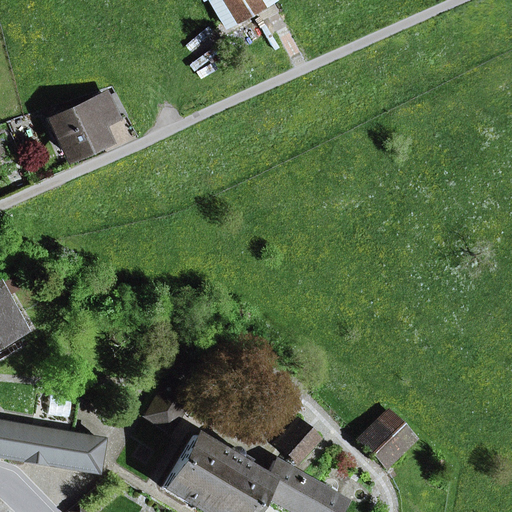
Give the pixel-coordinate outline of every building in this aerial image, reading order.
[(209,0),(223,24),(268,0),(209,0)] [(68,156),(101,141),(94,127),(124,113),(115,94),(53,122),(68,156)] [(0,342),(24,328),(0,288),(0,342)] [(142,416),(167,433),(193,393),(168,377),(142,416)] [(387,411),(357,440),(382,466),(413,438),(387,411)] [(295,462),(296,463),(316,440),(296,421),(275,444),(289,456),(295,462)] [(21,426),(0,422),(0,455),(93,473),(94,467),(99,440),(81,437),(80,442),(20,431),(21,426)] [(80,442),(81,437),(21,426),(20,431),(80,442)] [(193,435),(162,488),(198,511),(235,449),(229,448),(216,440),(212,446),(193,435)] [(198,511),(200,511),(246,511),(257,492),(264,478),(247,468),(251,462),(238,454),(235,449),(198,511)] [(282,467),(289,471),(295,462),(289,456),(282,467)] [(282,467),(273,462),(264,478),(257,492),(290,511),(334,511),(340,502),(332,497),(320,490),(289,471),(282,467)] [(332,497),(336,491),(324,483),(320,490),(332,497)]
